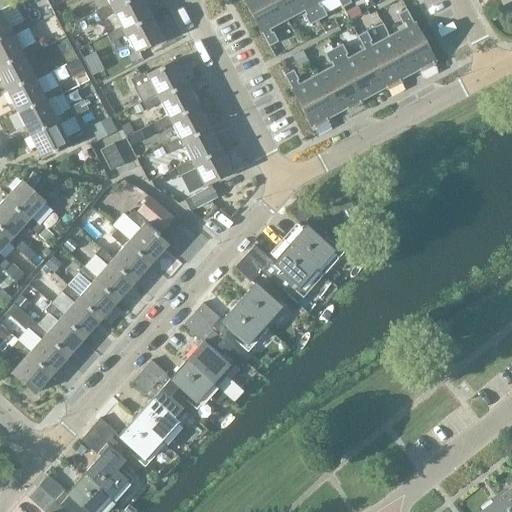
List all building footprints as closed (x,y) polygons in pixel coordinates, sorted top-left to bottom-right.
[(149,15),(141,0),(125,0),(110,8),(109,6),(94,13),(98,21),(113,13),(120,27),(121,30),(149,15)] [(125,0),(105,0),(109,6),(110,8),(125,0)] [(286,20),(275,0),(242,0),(269,47),(277,42),(273,33),(270,34),(268,29),(286,20)] [(318,21),(307,0),(275,0),(286,20),(303,10),(305,15),(304,16),(309,25),(318,21)] [(307,0),(319,20),(327,16),(326,13),(342,5),(339,0),(307,0)] [(402,24),(404,23),(407,30),(392,38),(410,74),(421,68),(422,72),(438,65),(415,22),(413,23),(406,10),(397,15),(402,24)] [(27,29),(28,29),(38,24),(34,16),(23,21),(22,20),(7,28),(0,15),(0,37),(9,33),(11,36),(26,28),(27,29)] [(106,36),(101,38),(96,41),(100,49),(105,46),(110,44),(124,35),(134,53),(162,38),(149,15),(121,30),(120,27),(105,35),(106,36)] [(35,43),(28,29),(27,29),(26,28),(11,36),(9,33),(0,37),(0,65),(21,55),(22,59),(46,47),(42,39),(35,43)] [(370,41),(366,33),(359,36),(386,88),(387,91),(402,83),(400,79),(410,74),(392,38),(376,46),(375,44),(371,46),(369,42),(370,41)] [(362,105),(378,97),(375,93),(386,88),(367,52),(351,60),(350,57),(347,59),(345,55),(348,54),(343,46),(335,51),(362,105)] [(362,105),(334,51),(325,56),(329,64),(331,63),(333,66),(331,67),(332,70),(316,78),(335,114),(346,109),(347,113),(362,105)] [(29,72),(22,59),(21,55),(0,65),(0,82),(4,90),(32,76),(34,80),(49,72),(45,64),(29,72)] [(146,74),(141,65),(125,74),(133,88),(147,80),(154,95),(155,97),(184,82),(172,60),(146,74)] [(32,76),(4,90),(16,113),(44,99),(45,102),(60,95),(61,95),(65,93),(61,86),(57,88),(49,72),(34,80),(32,76)] [(284,77),(290,89),(289,89),(290,92),(291,91),(312,131),(327,123),(325,120),(335,114),(316,78),(301,86),(299,84),(297,85),(296,81),(297,80),(293,72),(284,77)] [(196,105),(184,82),(155,97),(154,95),(140,102),(145,110),(159,103),(166,117),(167,120),(196,105)] [(44,99),(16,113),(27,135),(55,120),(57,124),(71,116),(72,118),(87,110),(83,101),(68,109),(67,108),(52,116),(45,102),(44,99)] [(207,127),(196,105),(167,120),(166,117),(152,124),(156,132),(170,125),(177,139),(179,142),(207,127)] [(99,131),(116,122),(108,107),(91,117),(99,131)] [(71,116),(57,124),(55,120),(27,135),(39,158),(48,153),(49,155),(65,146),(65,145),(66,145),(67,147),(83,139),(72,118),(71,116)] [(177,139),(164,147),(168,154),(182,147),(189,161),(190,163),(219,150),(207,127),(179,142),(177,139)] [(146,164),(167,154),(160,140),(139,149),(146,164)] [(112,144),(99,151),(110,171),(123,165),(112,144)] [(190,163),(189,161),(174,168),(179,177),(193,169),(202,187),(231,172),(219,150),(190,163)] [(23,224),(31,231),(35,235),(42,228),(29,217),(43,202),(20,181),(2,200),(26,221),(23,224)] [(210,187),(184,202),(189,212),(216,198),(210,187)] [(98,229),(112,214),(94,197),(79,212),(98,229)] [(133,211),(127,218),(138,229),(128,241),(125,244),(149,265),(166,245),(157,237),(173,219),(149,198),(135,213),(133,211)] [(302,225),(312,214),(295,199),(285,210),(302,225)] [(0,202),(0,230),(10,240),(7,243),(18,253),(24,246),(20,242),(31,231),(23,224),(26,221),(2,200),(0,202)] [(288,245),(314,269),(332,250),(305,226),(288,245)] [(10,240),(0,230),(0,269),(16,284),(24,275),(11,263),(9,265),(0,256),(0,250),(7,243),(10,240)] [(122,247),(111,258),(108,262),(133,283),(149,265),(125,244),(128,241),(116,230),(110,237),(122,247)] [(243,257),(260,272),(270,281),(290,299),(298,290),(297,288),(314,269),(288,245),(272,263),(253,246),(243,257)] [(105,265),(95,277),(92,280),(116,301),(133,283),(108,262),(111,258),(100,248),(94,255),(105,265)] [(260,272),(243,257),(234,268),(250,283),(256,277),(260,272)] [(89,284),(79,296),(76,299),(99,320),(116,301),(92,280),(95,277),(83,266),(77,273),(89,284)] [(254,284),(236,303),(263,326),(280,307),(254,284)] [(73,302),(62,314),(59,318),(83,339),(99,320),(76,299),(79,296),(67,285),(61,291),(73,302)] [(19,298),(28,306),(38,294),(29,286),(19,298)] [(0,290),(0,302),(5,307),(12,300),(0,290)] [(56,321),(46,332),(43,336),(67,357),(83,339),(59,318),(62,314),(50,303),(44,310),(56,321)] [(263,326),(236,303),(219,322),(245,346),(263,326)] [(202,304),(192,315),(212,333),(213,333),(218,327),(214,324),(218,319),(202,304)] [(212,333),(192,315),(182,326),(199,341),(203,336),(215,347),(221,340),(213,333),(212,333)] [(40,339),(29,352),(26,355),(50,376),(67,357),(43,336),(46,332),(34,322),(28,329),(40,339)] [(33,395),(50,376),(26,355),(29,352),(17,341),(11,348),(23,358),(9,374),(33,395)] [(221,393),(230,382),(220,373),(228,364),(202,341),(185,360),(221,393)] [(150,361),(140,372),(157,387),(168,397),(176,387),(194,403),(203,392),(217,405),(225,396),(221,393),(185,360),(168,379),(165,378),(167,376),(150,361)] [(147,398),(157,387),(140,372),(131,383),(147,398)] [(497,372),(488,377),(496,393),(505,389),(497,372)] [(150,399),(133,418),(159,441),(176,422),(150,399)] [(159,441),(133,418),(116,437),(142,461),(159,441)] [(99,419),(89,430),(105,445),(106,444),(115,434),(99,419)] [(105,445),(89,430),(79,440),(96,456),(97,455),(99,457),(82,475),(108,499),(125,480),(111,467),(120,457),(106,444),(105,445)] [(47,476),(37,487),(65,511),(80,511),(82,510),(83,511),(96,511),(108,499),(82,475),(66,493),(47,476)] [(44,511),(54,502),(37,487),(28,498),(43,511),(44,511)] [(511,511),(511,488),(501,498),(511,511)] [(511,511),(501,498),(482,511),(511,511)]
